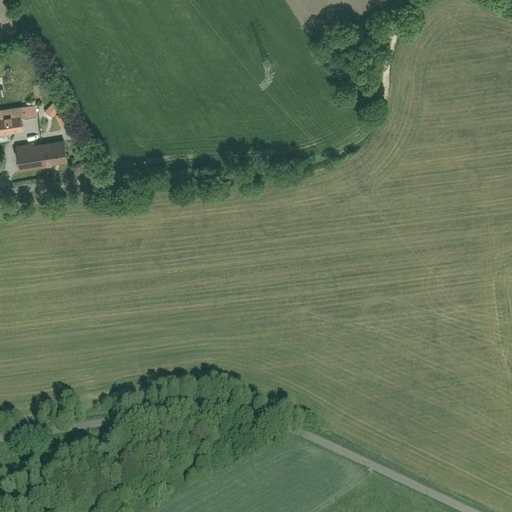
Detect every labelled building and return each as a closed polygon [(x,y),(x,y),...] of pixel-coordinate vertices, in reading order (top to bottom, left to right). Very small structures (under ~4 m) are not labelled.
[(45,111),(53,117),(62,106),(55,100),(45,111)] [(38,103),(24,105),(25,117),(40,116),(38,103)] [(0,132),(27,129),(25,117),(24,105),(0,107),(0,132)] [(66,110),(57,114),(62,126),(71,121),(66,110)] [(18,145),(21,170),(71,162),(67,138),(18,145)]
